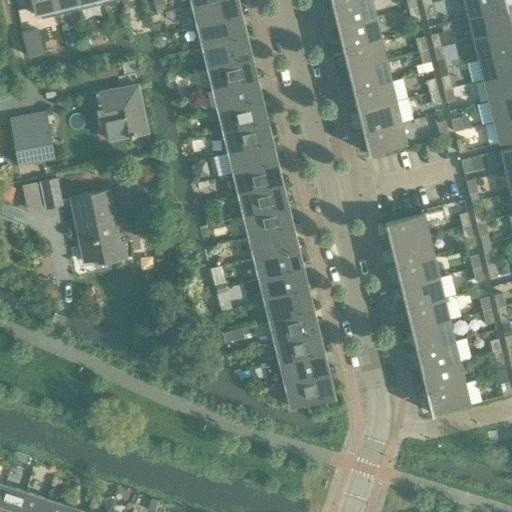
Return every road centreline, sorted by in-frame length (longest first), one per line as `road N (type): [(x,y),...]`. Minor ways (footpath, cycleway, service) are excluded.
road 1 (residential): [(376,434),(376,389),(283,0)]
road 2 (residential): [(364,469),(247,433),(0,327)]
road 3 (residential): [(511,411),(376,434)]
